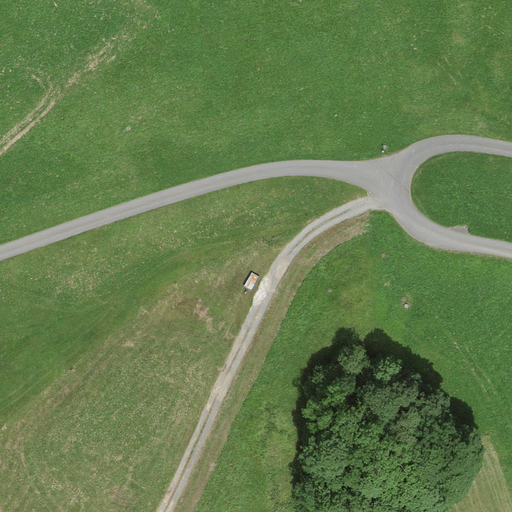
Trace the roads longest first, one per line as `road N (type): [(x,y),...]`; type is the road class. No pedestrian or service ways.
road 1 (residential): [(511,251),(420,225),(394,194),(392,174),(313,166),(243,174),(0,252)]
road 2 (track): [(160,511),(250,306),(284,251),(334,218),(394,194)]
road 3 (track): [(392,174),(408,156),(447,142),(511,149)]
